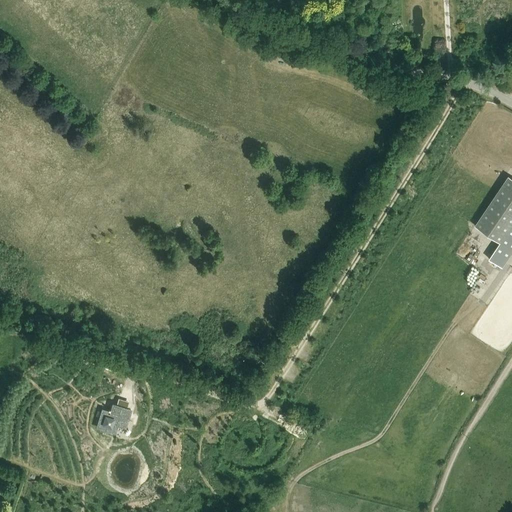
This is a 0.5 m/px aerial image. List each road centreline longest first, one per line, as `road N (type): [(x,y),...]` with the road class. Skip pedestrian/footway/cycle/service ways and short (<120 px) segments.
road 1 (track): [(459,83),(260,415),(289,428),(295,448),(276,480),(241,511)]
road 2 (track): [(260,415),(148,373),(129,381),(138,403),(130,437),(87,487),(0,461)]
road 3 (unclassified): [(511,104),(308,38),(225,0)]
road 4 (track): [(10,336),(129,381)]
